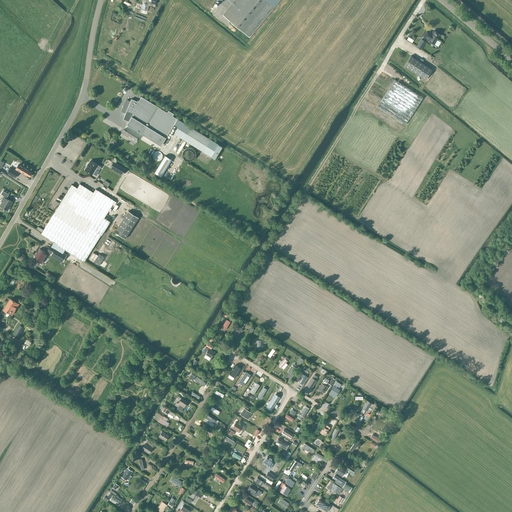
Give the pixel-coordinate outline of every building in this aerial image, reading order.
[(234,0),(222,15),(249,37),(280,0),(234,0)] [(427,31),(425,34),(423,36),(428,39),(428,40),(434,44),(440,35),(434,31),(431,34),(430,33),(427,31)] [(423,49),(427,40),(422,38),(418,46),(423,49)] [(411,56),(407,62),(404,66),(425,80),(432,70),(411,56)] [(396,79),(387,91),(377,107),(405,125),(423,98),(396,79)] [(131,99),(123,119),(127,121),(128,122),(127,124),(160,146),(177,120),(172,116),(173,114),(168,110),(167,113),(141,97),(138,102),(131,99)] [(177,127),(173,133),(197,148),(215,159),(222,147),(178,119),(174,125),(177,127)] [(124,129),(120,135),(127,139),(128,138),(136,141),(137,138),(124,129)] [(188,148),(183,152),(189,159),(193,154),(188,148)] [(151,156),(157,161),(162,154),(156,150),(151,156)] [(161,177),(172,160),(165,156),(154,173),(161,177)] [(87,166),(85,170),(93,175),(97,168),(99,170),(101,167),(91,161),(88,164),(86,166),(87,166)] [(126,169),(113,162),(110,168),(122,175),(126,169)] [(29,169),(24,166),(20,164),(16,170),(26,176),(26,175),(29,177),(32,173),(29,171),(29,169)] [(10,170),(10,169),(9,171),(8,173),(10,174),(15,177),(18,172),(13,169),(12,170),(11,169),(10,170)] [(57,243),(57,244),(84,261),(101,234),(102,234),(110,221),(105,217),(115,201),(96,189),(94,192),(80,183),(77,188),(72,184),(41,233),(57,243)] [(9,194),(5,192),(3,191),(1,194),(3,196),(0,201),(2,202),(0,204),(0,206),(8,211),(10,207),(13,202),(6,198),(9,194)] [(138,218),(128,211),(115,232),(125,239),(138,218)] [(64,253),(50,245),(46,251),(60,259),(64,253)] [(48,253),(40,249),(38,252),(37,252),(33,259),(42,264),(48,253)] [(3,309),(1,313),(5,315),(7,312),(12,315),(19,303),(10,298),(4,309),(3,309)] [(227,319),(222,327),(226,330),(231,321),(227,319)] [(240,324),(233,335),(237,337),(243,326),(240,324)] [(24,328),(20,325),(13,335),(18,338),(24,328)] [(260,342),(260,341),(257,341),(258,345),(255,345),(255,349),(258,349),(258,350),(261,350),(261,349),(263,349),(263,341),(260,342)] [(273,347),(268,355),(270,357),(276,349),(273,347)] [(205,354),(206,355),(211,358),(214,352),(208,349),(207,350),(204,348),(202,352),(205,354)] [(286,357),(279,365),(282,367),(289,360),(286,357)] [(299,367),(294,363),(288,372),(294,376),(299,367)] [(235,364),(229,374),(235,378),(241,368),(235,364)] [(303,378),(300,382),(303,384),(309,376),(307,375),(308,373),(304,371),(302,372),(300,371),(295,379),(298,381),(301,376),(303,378)] [(198,375),(195,379),(205,386),(208,381),(198,375)] [(307,385),(311,388),(316,380),(315,380),(318,377),(314,375),(312,378),(307,385)] [(321,383),(318,389),(323,393),(327,387),(325,386),(327,383),(324,381),(322,383),(321,383)] [(338,384),(335,381),(332,385),(333,386),(328,394),(335,398),(340,390),(336,387),(338,384)] [(280,394),(276,391),(269,403),(273,406),(280,394)] [(180,404),(184,407),(187,402),(181,398),(179,402),(177,401),(175,405),(178,407),(180,404)] [(372,403),(367,400),(362,408),(367,411),(372,403)] [(299,414),(297,418),(301,420),(309,409),(305,406),(300,415),(299,414)] [(252,413),(244,408),(240,414),(248,419),(252,413)] [(168,419),(163,416),(161,418),(159,417),(157,421),(167,427),(169,423),(166,421),(168,419)] [(236,422),(232,428),(238,432),(242,426),(236,422)] [(330,427),(326,425),(324,427),(322,426),(319,432),(325,436),(330,427)] [(284,429),(282,433),(289,437),(288,439),(291,441),(294,436),(292,435),(292,434),(284,429)] [(169,436),(162,431),(159,436),(166,440),(169,436)] [(287,443),(278,438),(276,442),(283,446),(283,448),(286,450),(289,445),(286,444),(287,443)] [(304,446),(308,448),(311,443),(303,438),(297,448),(301,451),(304,446)] [(350,449),(354,452),(360,442),(357,440),(350,449)] [(150,448),(151,447),(146,444),(142,449),(148,452),(148,451),(150,453),(152,449),(150,448)] [(227,446),(226,449),(233,453),(235,450),(233,449),(234,447),(229,445),(228,447),(227,446)] [(328,459),(317,452),(313,458),(321,462),(323,460),(326,462),(328,459)] [(214,455),(211,460),(216,463),(220,457),(218,456),(217,457),(214,455)] [(264,461),(269,464),(267,466),(270,468),(273,464),(271,463),(274,459),(268,455),(264,461)] [(290,472),(292,469),(292,470),(295,464),(300,467),(302,465),(294,459),(289,467),(287,466),(285,469),(290,472)] [(126,479),(129,475),(131,472),(127,469),(129,466),(127,465),(123,470),(125,471),(122,476),(126,479)] [(346,471),(338,466),(335,472),(342,477),(346,471)] [(217,473),(215,476),(223,482),(226,479),(217,473)] [(346,482),(335,474),(332,478),(333,478),(332,480),(344,487),(345,486),(344,485),(346,482)] [(265,480),(258,475),(255,480),(262,485),(265,480)] [(342,489),(331,481),(327,488),(334,492),(334,491),(339,494),(342,489)] [(285,494),(289,488),(283,485),(279,491),(285,494)] [(256,490),(252,487),(250,486),(247,491),(253,494),(256,490)] [(190,496),(193,498),(196,494),(201,497),(203,494),(194,489),(190,496)] [(116,496),(110,492),(108,496),(110,498),(109,500),(119,506),(122,501),(115,497),(116,496)] [(250,505),(253,500),(246,496),(243,501),(250,505)] [(281,498),(278,503),(286,508),(289,503),(281,498)] [(328,504),(319,498),(315,504),(324,510),(327,511),(328,511),(331,511),(333,509),(327,505),(328,504)] [(167,505),(162,501),(158,507),(160,508),(158,510),(157,511),(162,511),(164,509),(167,511),(169,507),(167,506),(167,505)]
